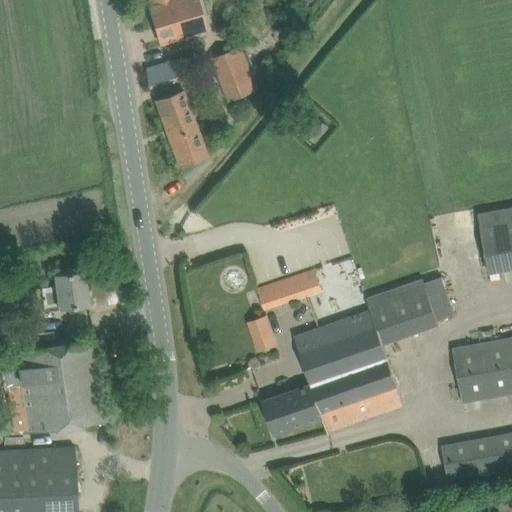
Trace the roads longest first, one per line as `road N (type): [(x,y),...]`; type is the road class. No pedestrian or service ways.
road 1 (unclassified): [(167,446),(162,351),(108,0)]
road 2 (unclassified): [(276,511),(214,455),(167,446)]
